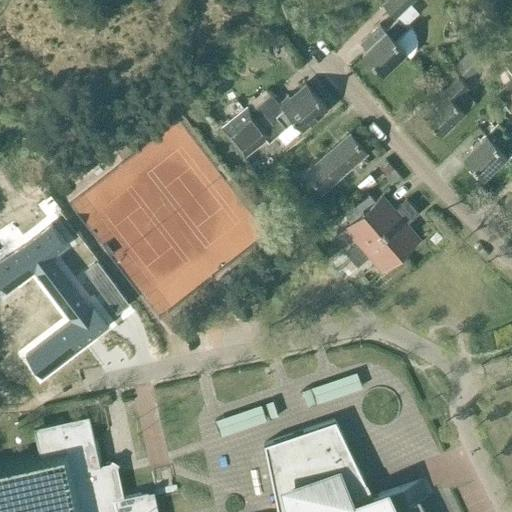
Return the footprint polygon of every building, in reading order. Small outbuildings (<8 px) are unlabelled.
[(394,18),(413,0),(384,0),(381,4),(394,18)] [(410,31),(408,29),(406,31),(395,19),(384,30),(378,24),(365,37),(370,43),(361,52),(381,73),(403,51),(408,56),(409,55),(411,53),(412,51),(413,49),(413,47),(413,46),(414,44),(414,40),(413,38),(413,36),(412,34),(410,31)] [(468,78),(487,59),(473,44),(453,64),(468,78)] [(434,102),(421,114),(439,133),(463,110),(462,109),(472,100),(464,90),(467,87),(457,76),(443,89),(440,86),(429,97),(434,102)] [(326,107),(308,86),(293,99),(288,94),(278,103),(270,93),(250,110),(246,107),(220,129),(243,156),(265,137),(268,141),(276,134),(284,143),(300,129),(326,107)] [(511,126),(506,120),(501,126),(506,132),(511,126)] [(497,122),(461,156),(481,176),(504,154),(494,144),(506,132),(501,126),(497,122)] [(347,133),(325,152),(342,172),(365,152),(347,133)] [(342,172),(325,152),(303,172),(320,192),(342,172)] [(511,189),(503,199),(511,208),(511,189)] [(379,194),(361,210),(380,232),(412,205),(405,197),(392,208),(379,194)] [(412,205),(380,232),(400,254),(418,238),(405,222),(417,211),(412,205)] [(380,232),(361,210),(342,227),(355,242),(343,252),(349,260),(380,232)] [(50,225),(0,262),(0,286),(5,292),(33,271),(53,255),(66,245),(50,225)] [(400,254),(380,232),(349,260),(350,260),(355,267),(368,256),(381,270),(400,254)] [(53,255),(33,271),(36,275),(67,315),(70,320),(91,304),(88,298),(57,260),(53,255)] [(350,260),(341,267),(347,274),(355,267),(350,260)] [(233,282),(227,272),(220,277),(226,286),(233,282)] [(70,320),(24,355),(40,376),(107,325),(91,304),(70,320)] [(317,401),(365,385),(359,369),(311,385),(317,401)] [(225,432),(269,417),(264,401),(219,417),(225,432)] [(114,511),(112,498),(122,496),(116,464),(108,460),(104,461),(99,437),(92,438),(87,416),(64,421),(63,415),(56,416),(57,423),(33,428),(40,457),(0,465),(0,511),(114,511)] [(422,511),(418,500),(427,496),(421,479),(371,496),(334,419),(262,443),(276,511),(422,511)] [(114,511),(155,511),(151,490),(122,496),(112,498),(114,511)]
